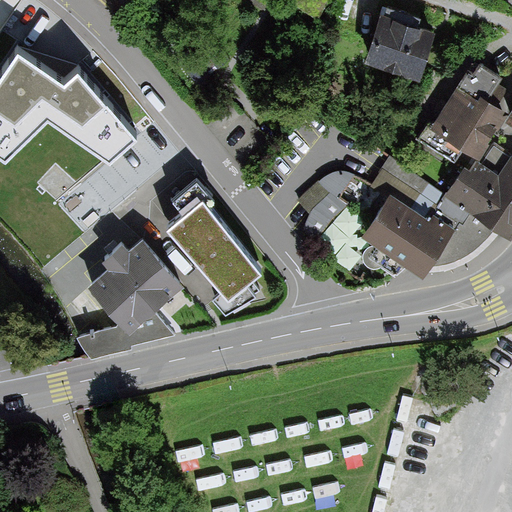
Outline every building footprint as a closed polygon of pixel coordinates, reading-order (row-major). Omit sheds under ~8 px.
[(421,19),(382,8),(365,66),(420,82),(434,33),(418,29),(421,19)] [(50,119),(106,161),(142,132),(80,60),(63,74),(17,41),(0,67),(0,154),(6,159),(50,119)] [(476,74),(469,72),(434,125),(430,122),(418,141),(455,164),(463,151),(480,161),(509,114),(499,108),(508,93),(498,87),(503,80),(481,66),(476,74)] [(511,226),(511,158),(495,147),(482,165),(476,161),(470,171),(465,168),(438,208),(455,220),(463,225),(474,210),(502,230),(507,233),(511,226)] [(322,177),(297,198),(310,212),(303,226),(318,237),(349,204),(337,195),(353,173),(343,169),(335,170),(328,172),(322,177)] [(208,202),(215,196),(197,176),(174,197),(185,211),(169,226),(221,287),(214,293),(226,309),(256,292),(255,289),(260,285),(254,278),(262,271),(208,202)] [(427,271),(455,228),(452,226),(434,215),(430,220),(389,194),(361,238),(373,246),(368,248),(366,250),(364,253),(364,255),(363,258),(364,262),(365,264),(367,266),(369,268),(371,269),(374,269),(376,269),(379,268),(381,268),(395,277),(405,268),(422,279),(427,271)] [(455,228),(427,271),(450,271),(470,263),(486,250),(502,230),(474,210),(463,225),(455,220),(452,226),(455,228)] [(87,290),(118,325),(115,327),(78,338),(90,361),(176,337),(154,313),(185,287),(144,240),(129,251),(123,243),(102,261),(110,270),(87,290)]
